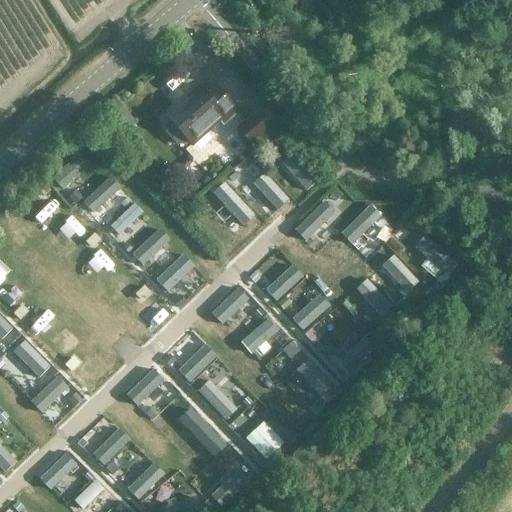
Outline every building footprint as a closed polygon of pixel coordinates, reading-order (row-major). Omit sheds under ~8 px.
[(82,17),(69,25),(82,44),(93,38),(82,17)] [(164,115),(169,121),(165,125),(164,130),(178,145),(183,145),(188,141),(191,145),(219,121),(222,124),(237,111),(214,85),(205,93),(197,85),(164,115)] [(237,129),(253,147),(255,149),(279,127),(261,107),(237,129)] [(317,179),(292,152),(279,164),(304,191),(317,179)] [(89,165),(79,153),(51,176),(62,188),(89,165)] [(287,197),(262,171),(251,182),(275,208),(287,197)] [(119,189),(108,177),(82,200),(93,212),(119,189)] [(254,214),(223,181),(212,192),(243,225),(254,214)] [(36,206),(47,220),(62,208),(51,194),(36,206)] [(334,212),(322,200),(292,229),(304,241),(334,212)] [(142,213),(132,203),(109,225),(119,235),(142,213)] [(379,215),(367,204),(339,232),(351,244),(379,215)] [(169,241),(158,229),(131,254),(142,266),(169,241)] [(457,264),(422,234),(412,247),(447,276),(457,264)] [(193,265),(181,253),(155,279),(167,291),(193,265)] [(417,282),(392,254),(380,265),(406,292),(417,282)] [(303,278),(292,265),(264,288),(275,301),(303,278)] [(392,306),(365,278),(354,288),(381,316),(392,306)] [(248,300),(236,288),(210,313),(221,325),(248,300)] [(328,306),(317,294),(291,317),(302,329),(328,306)] [(323,334),(336,326),(328,315),(316,323),(323,334)] [(0,338),(0,339),(11,328),(0,317),(0,338)] [(276,331),(266,319),(239,341),(249,354),(276,331)] [(373,349),(362,337),(336,361),(347,373),(373,349)] [(49,366),(23,340),(12,351),(38,377),(49,366)] [(291,342),(282,351),(289,359),(299,351),(291,342)] [(215,357),(203,344),(178,368),(190,381),(215,357)] [(329,383),(307,359),(295,369),(317,394),(329,383)] [(163,381),(152,370),(125,394),(136,406),(163,381)] [(66,387),(55,376),(29,401),(40,412),(66,387)] [(236,409),(209,380),(196,391),(224,421),(236,409)] [(169,384),(158,395),(166,403),(177,392),(169,384)] [(226,444),(188,407),(177,419),(215,456),(226,444)] [(128,440),(117,428),(92,453),(103,464),(128,440)] [(275,450),(254,428),(244,438),(266,460),(275,450)] [(14,461),(0,445),(0,467),(3,471),(14,461)] [(75,465),(64,453),(38,479),(49,490),(75,465)] [(164,474),(152,462),(126,488),(138,500),(164,474)] [(246,480),(235,470),(229,476),(210,495),(221,506),(246,480)] [(102,489),(92,480),(73,499),(83,509),(102,489)] [(199,511),(194,495),(154,507),(155,511),(199,511)]
